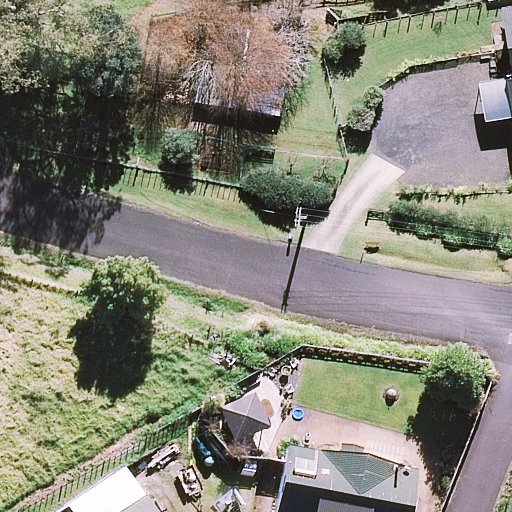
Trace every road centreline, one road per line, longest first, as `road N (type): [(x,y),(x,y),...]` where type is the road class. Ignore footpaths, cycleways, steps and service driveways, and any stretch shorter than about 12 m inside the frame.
road 1 (residential): [(511,309),(200,254),(0,200)]
road 2 (residential): [(471,511),(511,392)]
